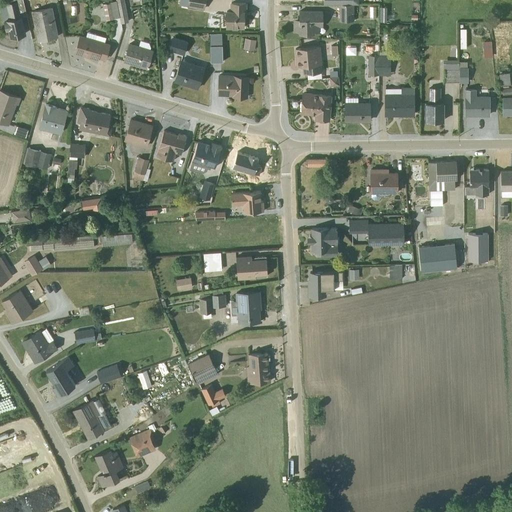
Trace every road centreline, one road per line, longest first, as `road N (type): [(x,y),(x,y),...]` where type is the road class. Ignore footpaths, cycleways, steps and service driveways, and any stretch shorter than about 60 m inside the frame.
road 1 (residential): [(289,147),(297,511)]
road 2 (residential): [(0,55),(272,130)]
road 3 (residential): [(289,147),(511,144)]
road 4 (residential): [(0,347),(89,511)]
road 5 (residential): [(270,0),(272,130)]
